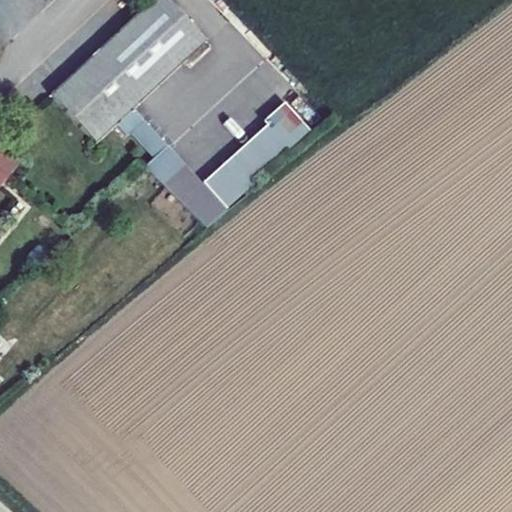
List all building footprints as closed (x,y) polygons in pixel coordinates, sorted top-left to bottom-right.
[(161,1),(68,90),(114,139),(119,134),(207,50),(161,1)] [(68,90),(52,105),(99,153),(114,139),(68,90)] [(200,181),(225,208),(310,131),(286,104),(200,181)] [(233,226),(136,118),(119,134),(129,144),(133,140),(158,166),(148,175),(212,242),(233,226)] [(0,204),(26,174),(3,154),(0,157),(0,204)]
